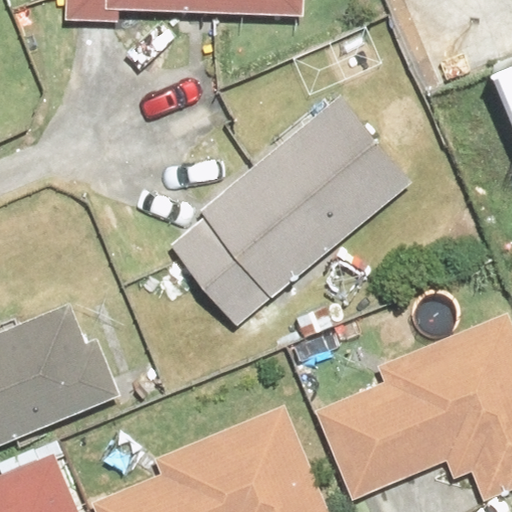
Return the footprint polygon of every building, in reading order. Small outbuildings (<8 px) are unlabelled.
[(73,0),(73,14),(129,16),(130,1),(316,8),(316,0),(73,0)] [(511,50),(496,57),(511,98),(511,50)] [(247,321),(422,173),(352,91),(177,238),(247,321)] [(0,326),(0,437),(133,384),(111,329),(97,335),(81,294),(0,326)] [(511,496),(511,314),(386,371),(390,381),(324,410),(363,498),(456,457),(465,477),(485,468),(500,501),(511,496)] [(168,474),(100,500),(104,511),(338,511),(299,404),(161,456),(168,474)] [(89,511),(63,447),(0,473),(0,511),(89,511)]
